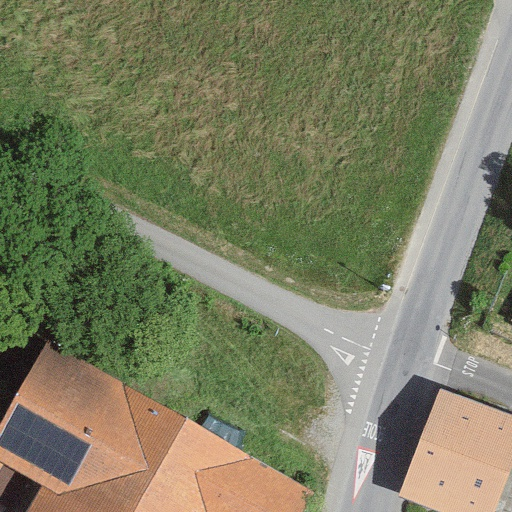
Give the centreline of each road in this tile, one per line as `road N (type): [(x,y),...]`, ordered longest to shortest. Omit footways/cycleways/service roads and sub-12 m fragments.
road 1 (unclassified): [(405,368),(0,170)]
road 2 (unclassified): [(511,88),(405,368)]
road 3 (unclassified): [(405,368),(362,511)]
